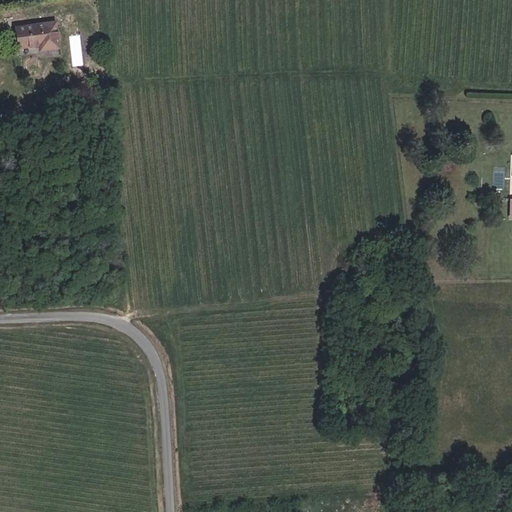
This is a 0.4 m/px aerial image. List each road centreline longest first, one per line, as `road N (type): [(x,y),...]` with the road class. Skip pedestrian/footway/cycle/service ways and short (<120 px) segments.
road 1 (track): [(511,78),(382,73),(396,222),(339,255),(324,439),(381,440),(375,481)]
road 2 (residential): [(0,320),(105,317),(147,344),(167,391),(173,511)]
road 3 (track): [(105,317),(335,302)]
